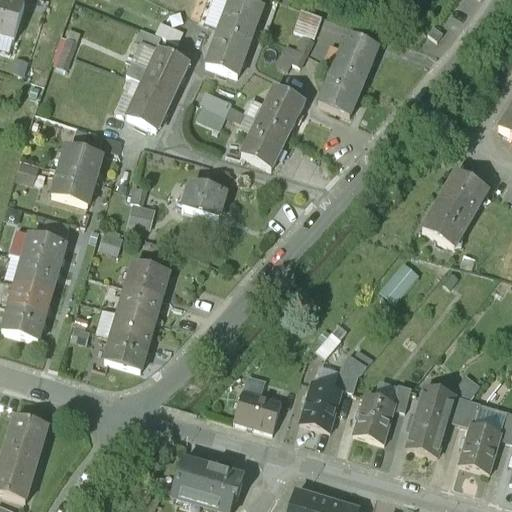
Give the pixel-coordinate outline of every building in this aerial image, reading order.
[(263,12),(233,1),(220,36),(250,47),(263,12)] [(24,10),(0,2),(0,41),(13,46),(24,10)] [(302,15),(295,36),(315,43),(323,22),(302,15)] [(182,36),(160,25),(155,35),(178,45),(182,36)] [(436,48),(442,40),(438,37),(432,32),(427,40),(436,48)] [(143,47),(155,53),(160,43),(141,33),(135,44),(143,47)] [(250,47),(220,36),(206,71),(236,82),(250,47)] [(377,52),(348,40),(334,74),(363,86),(377,52)] [(313,46),(304,41),(297,55),(307,60),(313,46)] [(67,42),(61,56),(70,60),(76,46),(67,42)] [(291,67),(297,55),(290,51),(283,64),(291,67)] [(188,68),(159,55),(149,75),(132,68),(126,81),(143,89),(172,102),(188,68)] [(300,72),(307,60),(297,55),(291,67),(300,72)] [(70,60),(61,56),(55,70),(65,74),(70,60)] [(363,86),(334,74),(319,109),(349,122),(363,86)] [(172,102),(143,89),(126,123),(155,136),(172,102)] [(303,107),(275,93),(257,127),(287,141),(303,107)] [(203,112),(224,122),(230,108),(206,97),(200,110),(203,112)] [(218,136),(224,122),(203,112),(197,127),(218,136)] [(511,112),(497,135),(511,144),(511,112)] [(287,141),(257,127),(240,160),(270,174),(287,141)] [(101,162),(65,151),(58,176),(94,187),(101,162)] [(19,168),(13,187),(31,192),(37,173),(19,168)] [(94,187),(58,176),(51,201),(87,212),(94,187)] [(486,197),(455,178),(421,236),(453,255),(454,254),(453,253),(460,240),(461,241),(462,240),(461,239),(476,212),(477,213),(478,211),(477,210),(484,197),(486,198),(486,197)] [(225,199),(189,188),(182,213),(218,223),(225,199)] [(134,191),(132,199),(143,202),(145,195),(134,191)] [(143,202),(132,199),(130,207),(141,210),(143,202)] [(26,216),(6,210),(0,229),(0,231),(20,237),(26,216)] [(153,216),(130,211),(125,232),(149,237),(153,216)] [(65,249),(29,239),(22,264),(58,274),(65,249)] [(120,244),(102,239),(96,255),(115,261),(120,244)] [(58,274),(22,264),(15,288),(51,298),(58,274)] [(380,295),(397,308),(421,277),(405,264),(380,295)] [(168,279),(132,269),(125,294),(161,304),(168,279)] [(51,298),(15,288),(8,312),(44,322),(51,298)] [(161,304),(125,294),(118,318),(154,328),(161,304)] [(44,322),(8,312),(1,337),(37,347),(44,322)] [(154,328),(118,318),(111,342),(147,352),(154,328)] [(147,352),(111,342),(103,367),(139,377),(147,352)] [(367,371),(350,360),(344,369),(337,394),(354,398),(360,381),(367,371)] [(458,394),(472,403),(482,388),(468,379),(458,394)] [(341,398),(311,390),(301,429),(331,437),(341,398)] [(393,410),(395,411),(393,417),(405,421),(411,399),(413,395),(399,392),(393,410)] [(455,403),(425,395),(421,401),(406,452),(438,461),(448,427),(455,403)] [(281,409),(243,397),(235,427),(273,439),(281,409)] [(393,410),(365,402),(353,440),(383,450),(393,417),(395,411),(393,410)] [(455,402),(455,403),(448,427),(458,431),(463,413),(466,409),(468,406),(455,402)] [(480,413),(466,409),(463,413),(458,431),(458,432),(469,435),(470,433),(474,435),(480,413)] [(498,442),(501,443),(500,446),(510,448),(511,442),(511,421),(505,419),(498,442)] [(47,432),(15,422),(0,468),(0,498),(24,506),(47,432)] [(474,435),(470,433),(469,435),(458,470),(490,479),(500,446),(501,443),(498,442),(474,435)] [(243,483),(182,466),(170,506),(194,511),(231,511),(233,506),(237,507),(243,483)] [(142,492),(138,500),(157,509),(161,501),(142,492)] [(337,511),(294,499),(290,511),(337,511)] [(138,503),(132,511),(155,511),(156,511),(138,503)]
